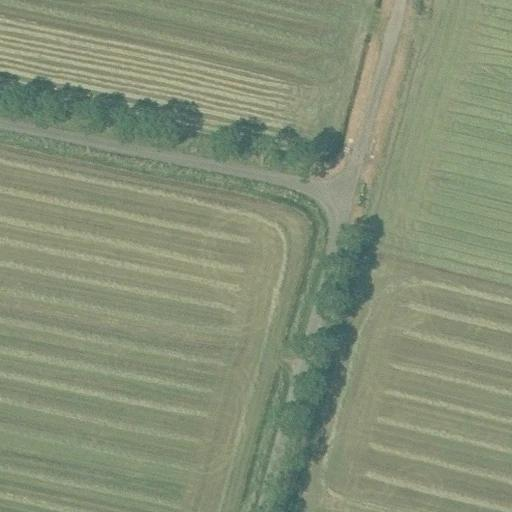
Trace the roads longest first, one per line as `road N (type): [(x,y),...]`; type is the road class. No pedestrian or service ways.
road 1 (unclassified): [(344,195),(0,124)]
road 2 (unclassified): [(259,511),(344,195)]
road 3 (unclassified): [(344,195),(399,0)]
